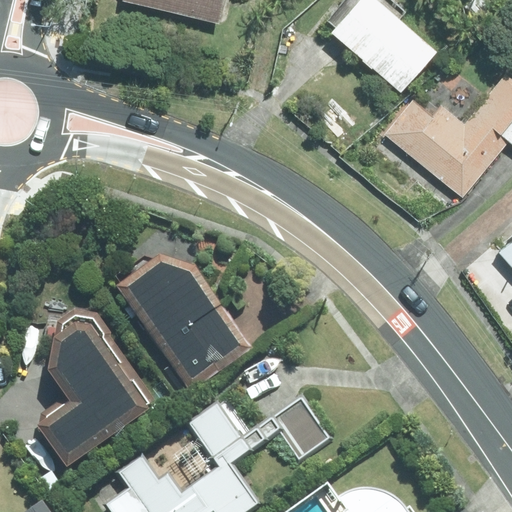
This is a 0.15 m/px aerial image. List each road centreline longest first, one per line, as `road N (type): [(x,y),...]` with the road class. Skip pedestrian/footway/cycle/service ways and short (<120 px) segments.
road 1 (secondary): [(204,164),(277,201),(345,250),(511,452)]
road 2 (secondary): [(42,79),(184,141),(204,164)]
road 3 (secondary): [(204,164),(91,141),(38,145)]
